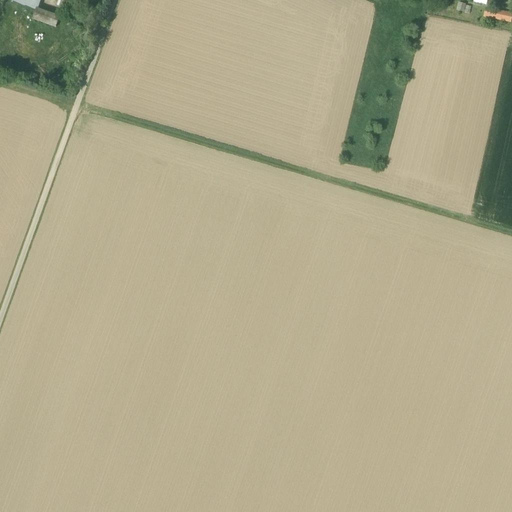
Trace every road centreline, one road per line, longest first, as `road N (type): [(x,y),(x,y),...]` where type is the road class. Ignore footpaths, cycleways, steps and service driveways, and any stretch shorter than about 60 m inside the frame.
road 1 (track): [(511,238),(0,86)]
road 2 (track): [(114,0),(0,317)]
